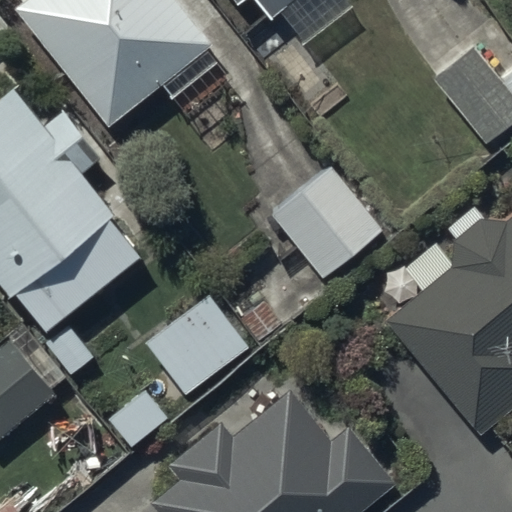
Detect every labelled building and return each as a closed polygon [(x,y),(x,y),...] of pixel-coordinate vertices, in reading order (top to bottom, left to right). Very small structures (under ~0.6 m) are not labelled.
[(178,0),(11,0),(105,116),(157,75),(169,91),(213,56),(201,41),(208,36),(178,0)] [(259,0),(267,10),(276,3),(301,35),(345,0),(259,0)] [(511,91),(472,41),(431,72),(482,137),(511,113),(511,91)] [(19,69),(0,84),(0,281),(6,289),(12,285),(42,323),(138,247),(108,209),(111,206),(78,165),(100,147),(60,97),(52,104),(42,92),(38,94),(19,69)] [(332,160),(269,207),(317,272),(381,225),(332,160)] [(447,258),(382,313),(479,428),(511,400),(511,206),(504,213),(502,213),(499,212),(497,212),(495,212),(492,212),(490,212),(487,212),(485,213),(483,213),(480,214),(478,214),(476,215),(474,216),(471,217),(469,218),(467,220),(465,221),(463,222),(462,224),(460,226),(458,227),(457,229),(455,231),(454,233),(453,235),(452,237),(451,239),(450,242),(449,244),(448,246),(448,249),(447,251),(447,253),(447,256),(447,258)] [(205,286),(142,334),(184,388),(247,340),(205,286)] [(23,323),(0,341),(0,432),(53,391),(50,387),(65,375),(23,323)] [(160,511),(349,511),(393,476),(346,418),(329,432),(287,381),(230,428),(218,413),(166,456),(177,470),(146,495),(160,511)]
